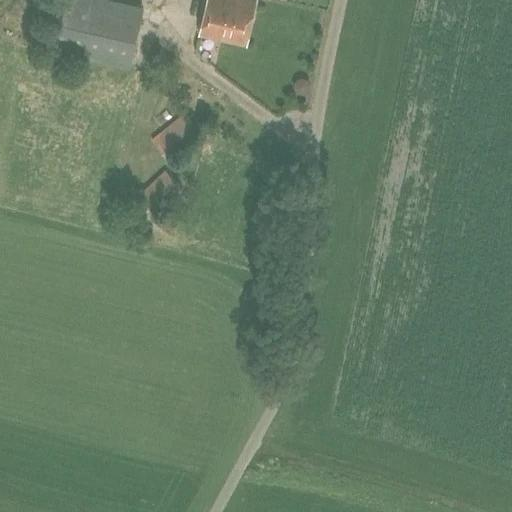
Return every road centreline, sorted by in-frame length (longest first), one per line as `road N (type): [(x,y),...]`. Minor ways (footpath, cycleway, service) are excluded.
road 1 (unclassified): [(209,511),(278,383),(302,176)]
road 2 (track): [(302,176),(338,0)]
